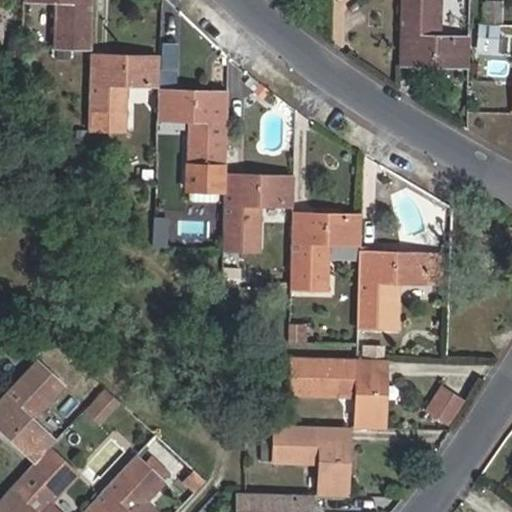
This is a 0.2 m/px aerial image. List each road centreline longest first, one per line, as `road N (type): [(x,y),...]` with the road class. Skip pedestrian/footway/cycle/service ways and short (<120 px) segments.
road 1 (residential): [(247,0),(419,130),(511,180)]
road 2 (residential): [(430,511),(511,393)]
